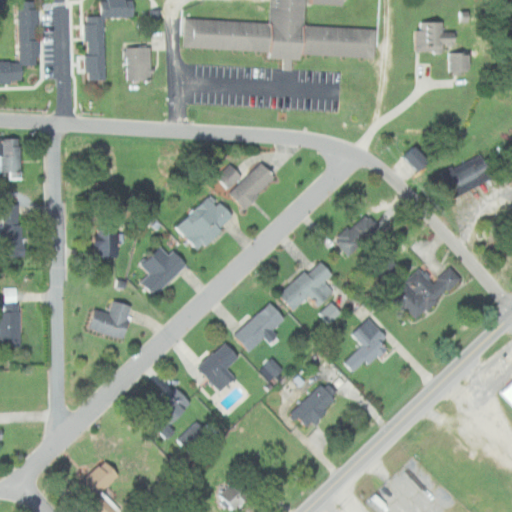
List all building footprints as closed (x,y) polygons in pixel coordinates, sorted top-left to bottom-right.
[(39,0),(18,0),(19,61),(0,61),(0,82),(23,82),(23,64),(40,64),(39,0)] [(134,16),(134,0),(102,0),(102,15),(85,15),(87,79),(106,78),(105,16),(134,16)] [(271,0),(270,22),(185,17),(184,46),(269,51),(269,56),(302,59),(302,53),(376,57),(378,28),(306,24),(308,3),(345,5),(345,0),(271,0)] [(439,21),(416,21),(416,51),(439,51),(439,21)] [(127,81),(151,81),(151,46),(127,46),(127,81)] [(471,52),(450,52),(450,70),(471,70),(471,52)] [(0,172),(20,172),(19,137),(0,137),(0,172)] [(407,168),(418,158),(405,144),(395,155),(407,168)] [(441,170),(452,194),(496,174),(486,150),(441,170)] [(425,165),(412,151),(404,158),(418,172),(425,165)] [(246,207),(276,176),(260,160),(229,190),(246,207)] [(235,215),(212,192),(177,226),(201,250),(235,215)] [(336,239),(349,255),(382,227),(368,211),(336,239)] [(23,216),(4,216),(4,255),(23,255),(23,216)] [(98,222),(98,255),(119,255),(119,222),(98,222)] [(141,264),(150,273),(142,280),(155,294),(188,264),(167,241),(141,264)] [(280,292),(294,309),(312,295),(319,304),(335,291),(326,280),(334,274),(321,258),(280,292)] [(394,295),(419,320),(461,276),(450,266),(435,281),(421,268),(394,295)] [(0,311),(0,340),(20,340),(20,290),(7,291),(7,302),(1,302),(1,311),(0,311)] [(133,305),(114,299),(110,312),(96,308),(91,329),(125,338),(133,305)] [(286,317),(270,301),(236,335),(252,350),(286,317)] [(337,311),(327,301),(315,312),(325,322),(337,311)] [(352,332),(362,345),(347,359),(358,372),(392,343),(370,317),(352,332)] [(228,368),(240,356),(226,341),(199,368),(222,391),(236,377),(228,368)] [(279,368),(268,355),(259,363),(270,375),(279,368)] [(511,371),(493,389),(511,409),(511,371)] [(294,411),(309,427),(338,399),(322,383),(294,411)] [(163,433),(192,406),(177,390),(147,417),(163,433)] [(212,435),(196,420),(178,441),(194,455),(212,435)] [(111,511),(97,497),(121,475),(106,460),(75,490),(96,511),(111,511)] [(235,511),(251,496),(234,478),(216,496),(232,511),(235,511)]
